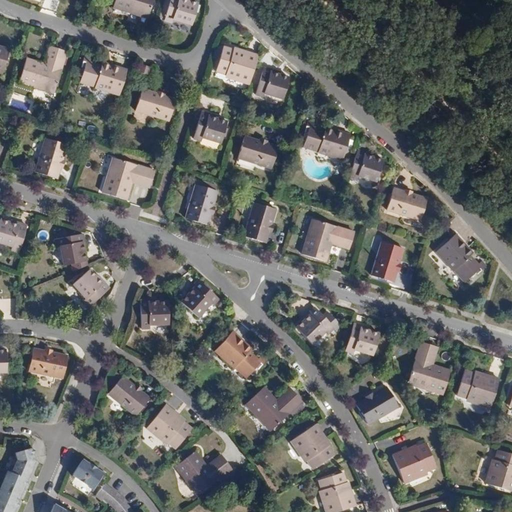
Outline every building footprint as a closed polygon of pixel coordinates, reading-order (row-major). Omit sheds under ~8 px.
[(141,12),(148,15),(152,0),(114,0),(113,6),(140,15),(141,12)] [(172,22),(173,19),(191,25),(197,4),(190,2),(191,0),(189,0),(166,0),(163,11),(167,12),(164,19),(172,22)] [(9,48),(0,44),(0,71),(2,72),(9,48)] [(48,63),(53,46),(50,45),(44,62),(48,63)] [(67,51),(53,46),(48,63),(44,62),(27,56),(19,80),(46,89),(46,87),(54,89),(67,51)] [(231,78),(250,84),(259,56),(240,50),(239,52),(222,47),(215,71),(232,77),(231,78)] [(127,69),(103,61),(102,65),(90,61),(91,56),(85,54),(79,74),(81,75),(80,80),(95,85),(94,86),(119,94),(127,69)] [(150,65),(143,63),(140,70),(148,73),(150,65)] [(279,73),(263,68),(255,94),(262,96),(263,93),(282,98),(288,78),(278,75),(279,73)] [(165,95),(157,93),(142,88),(135,109),(169,120),(175,99),(165,95)] [(219,143),(225,123),(216,120),(217,118),(200,113),(192,138),(200,141),(201,138),(219,143)] [(342,159),(350,134),(326,127),(325,131),(313,127),(314,123),(308,121),(302,141),(305,142),(304,146),(319,151),(318,152),(342,159)] [(267,144),(259,142),(244,137),(238,158),(271,169),(278,148),(267,144)] [(60,166),(62,158),(67,145),(46,138),(35,171),(56,178),(60,166)] [(374,155),(358,150),(349,177),(357,180),(358,176),(376,182),(383,160),(373,158),(374,155)] [(133,178),(150,183),(154,171),(116,159),(114,165),(111,164),(103,192),(127,200),(132,182),(133,178)] [(149,188),(150,183),(133,178),(132,182),(149,188)] [(412,192),(404,190),(390,185),(384,207),(416,217),(423,196),(412,192)] [(210,215),(213,207),(217,193),(197,186),(186,220),(207,227),(210,215)] [(269,233),(271,225),(276,211),(255,204),(244,238),(265,245),(269,233)] [(26,225),(19,223),(19,225),(10,223),(0,219),(0,242),(12,247),(11,250),(18,252),(26,225)] [(333,241),(351,247),(355,233),(316,221),(313,228),(311,228),(302,255),(326,262),(331,245),(333,241)] [(82,242),(84,242),(82,234),(72,236),(71,230),(56,233),(57,238),(55,239),(56,247),(59,246),(63,265),(70,264),(72,271),(86,266),(85,261),(83,249),(82,242)] [(456,235),(436,253),(453,272),(456,270),(466,282),(471,278),(473,280),(487,268),(481,262),(478,265),(470,257),(473,254),(456,235)] [(349,251),(351,247),(333,241),(331,245),(349,251)] [(396,272),(399,264),(403,249),(382,243),(372,276),(393,283),(396,272)] [(102,284),(98,279),(90,270),(74,285),(86,299),(84,301),(89,307),(109,288),(104,283),(102,284)] [(199,282),(193,288),(194,289),(190,294),(181,304),(198,319),(211,305),(213,307),(219,301),(199,282)] [(168,303),(155,304),(149,304),(149,302),(140,302),(141,330),(149,330),(149,326),(169,326),(168,303)] [(310,316),(306,320),(296,329),(311,346),(326,333),(328,335),(334,329),(336,332),(341,328),(330,316),(326,320),(323,318),(316,309),(309,315),(310,316)] [(361,329),(361,328),(353,325),(345,351),(353,354),(354,351),(372,357),(379,335),(367,331),(361,329)] [(233,332),(215,352),(234,369),(236,367),(248,378),(252,374),(254,376),(267,362),(261,357),(258,360),(249,352),(252,350),(233,332)] [(429,365),(434,347),(421,343),(408,382),(416,385),(416,387),(442,396),(450,372),(432,366),(429,365)] [(429,365),(432,366),(438,348),(434,347),(429,365)] [(0,373),(12,374),(13,350),(0,349),(0,373)] [(52,353),(44,351),(33,349),(29,371),(62,378),(67,356),(52,353)] [(485,408),(490,410),(499,381),(474,373),(474,375),(464,372),(456,396),(466,399),(468,403),(472,404),(475,402),(483,405),(485,408)] [(141,393),(134,387),(118,374),(109,385),(114,389),(108,396),(136,418),(150,400),(141,393)] [(374,396),(366,400),(357,406),(368,426),(398,408),(387,388),(374,396)] [(303,403),(293,392),(279,405),(276,402),(264,389),(246,405),(265,426),(267,424),(273,430),(303,403)] [(279,405),(293,392),(290,389),(276,402),(279,405)] [(185,422),(165,406),(146,430),(151,433),(155,433),(160,437),(160,441),(164,443),(168,444),(176,450),(192,430),(183,423),(185,422)] [(271,432),(273,430),(267,424),(265,426),(271,432)] [(316,425),(291,442),(294,446),(298,448),(302,453),(301,457),(303,460),(308,462),(313,471),(335,456),(329,447),(330,446),(316,425)] [(416,447),(393,456),(404,484),(408,482),(411,479),(418,476),(421,477),(424,476),(427,472),(436,469),(427,445),(417,448),(416,447)] [(0,511),(13,511),(14,509),(18,499),(20,495),(23,488),(26,480),(34,462),(33,459),(31,449),(16,453),(18,461),(12,474),(8,472),(7,474),(4,475),(6,478),(2,487),(0,491),(0,511)] [(511,493),(511,455),(498,451),(495,462),(492,464),(491,468),(492,471),(490,478),(487,480),(485,485),(511,493)] [(195,489),(200,495),(232,470),(224,459),(208,471),(206,467),(195,453),(175,468),(193,491),(195,489)] [(208,471),(224,459),(221,455),(206,467),(208,471)] [(85,459),(74,475),(94,488),(104,473),(85,459)] [(325,511),(340,511),(355,507),(348,483),(346,484),(343,474),(319,482),(322,492),(320,495),(321,498),(325,501),(327,507),(325,511)] [(106,497),(113,488),(108,483),(98,494),(103,499),(106,497)] [(111,502),(119,493),(113,488),(106,497),(111,502)] [(125,499),(119,493),(111,502),(116,507),(125,499)] [(116,507),(120,511),(121,511),(131,505),(125,499),(116,507)] [(72,511),(74,511),(70,508),(57,500),(51,511),(72,511)]
